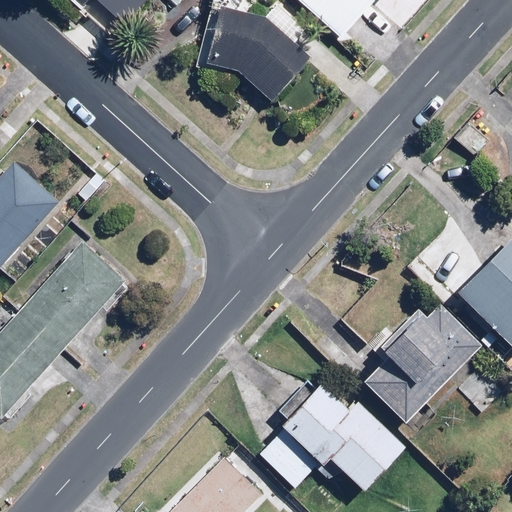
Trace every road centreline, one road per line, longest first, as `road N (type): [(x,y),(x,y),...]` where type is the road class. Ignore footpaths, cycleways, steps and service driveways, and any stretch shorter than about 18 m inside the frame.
road 1 (residential): [(0,15),(268,258)]
road 2 (residential): [(268,258),(499,0)]
road 3 (residential): [(40,511),(268,258)]
